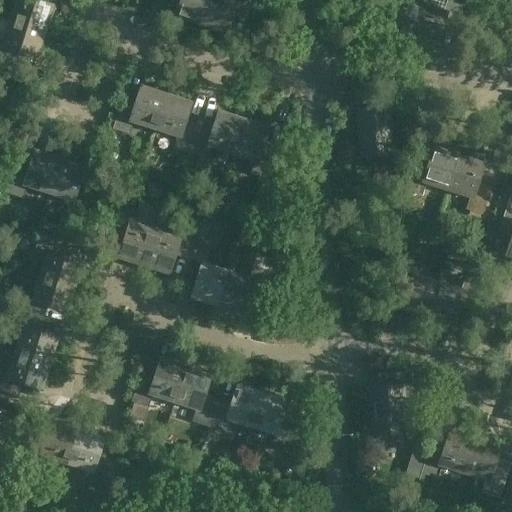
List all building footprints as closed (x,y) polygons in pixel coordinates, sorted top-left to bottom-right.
[(15,0),(10,19),(45,30),(53,5),(37,0),(15,0)] [(180,0),(176,16),(201,24),(208,0),(180,0)] [(208,0),(201,24),(226,32),(232,13),(246,17),(251,0),(208,0)] [(391,12),(385,31),(410,39),(422,3),(412,0),(379,0),(378,7),(391,12)] [(446,0),(444,10),(422,3),(410,39),(436,47),(442,27),(455,32),(464,4),(452,0),(446,0)] [(18,49),(38,55),(45,30),(10,19),(3,41),(0,39),(0,58),(14,63),(18,49)] [(122,100),(113,128),(130,133),(134,121),(155,128),(167,93),(141,85),(135,104),(122,100)] [(177,136),(174,145),(173,147),(190,153),(199,125),(185,121),(192,101),(167,93),(155,128),(177,136)] [(356,108),(359,157),(393,154),(389,107),(397,106),(396,93),(370,95),(371,107),(356,108)] [(219,110),(212,129),(199,125),(190,153),(207,158),(211,146),(232,153),(244,118),(219,110)] [(251,173),(267,178),(277,150),(263,146),(269,126),(244,118),(232,153),(255,160),(251,173)] [(428,165),(414,160),(405,189),(422,194),(426,182),(447,189),(459,154),(434,146),(428,165)] [(29,168),(15,164),(7,192),(23,197),(27,185),(49,192),(60,157),(35,149),(29,168)] [(484,162),(459,154),(447,189),(470,196),(466,208),(483,214),(492,185),(478,181),(484,162)] [(85,165),(60,157),(49,192),(71,199),(67,212),(84,217),(93,188),(79,184),(85,165)] [(511,234),(511,235),(506,253),(511,255),(511,195),(510,194),(499,230),(511,234)] [(0,216),(6,219),(11,204),(3,202),(0,200),(0,216)] [(124,237),(118,257),(143,265),(155,229),(133,222),(137,210),(120,205),(111,233),(124,237)] [(155,229),(143,265),(168,273),(175,254),(188,258),(197,230),(180,224),(176,236),(155,229)] [(202,262),(191,297),(216,305),(228,270),(205,262),(214,235),(197,230),(188,258),(202,262)] [(47,252),(40,275),(75,286),(83,260),(64,254),(68,240),(40,231),(35,248),(47,252)] [(404,257),(395,285),(409,289),(403,309),(428,317),(440,281),(418,274),(421,262),(404,257)] [(242,314),(248,294),(261,298),(270,270),(253,265),(249,277),(228,270),(216,305),(242,314)] [(20,292),(15,309),(43,318),(47,305),(67,311),(75,286),(40,275),(33,296),(20,292)] [(428,317),(453,324),(459,305),(473,309),(482,281),(465,276),(462,288),(440,281),(428,317)] [(58,338),(38,332),(43,318),(15,309),(10,326),(22,330),(15,352),(50,364),(58,338)] [(22,383),(42,389),(50,364),(15,352),(8,374),(0,371),(0,389),(18,396),(22,383)] [(148,407),(152,395),(174,402),(186,366),(160,358),(154,377),(141,373),(132,401),(148,407)] [(211,375),(186,366),(174,402),(196,409),(192,421),(209,427),(218,398),(205,394),(211,375)] [(403,385),(412,384),(411,372),(383,373),(384,385),(370,386),(373,436),(378,435),(379,448),(404,447),(403,434),(407,433),(403,385)] [(230,420),(252,427),(263,392),(238,383),(232,403),(218,398),(209,427),(226,432),(230,420)] [(282,419),(289,400),(263,392),(252,427),(274,435),(270,447),(287,452),(296,424),(282,419)] [(0,432),(7,435),(12,418),(0,413),(0,432)] [(52,420),(46,439),(34,435),(25,463),(42,468),(46,456),(67,463),(78,428),(52,420)] [(98,456),(105,437),(78,428),(67,463),(90,471),(86,483),(103,489),(112,460),(98,456)] [(475,438),(450,430),(444,449),(430,444),(419,481),(423,482),(426,474),(438,478),(442,466),(464,473),(475,438)] [(495,465),(501,446),(475,438),(464,473),(486,480),(482,492),(499,498),(508,470),(495,465)]
